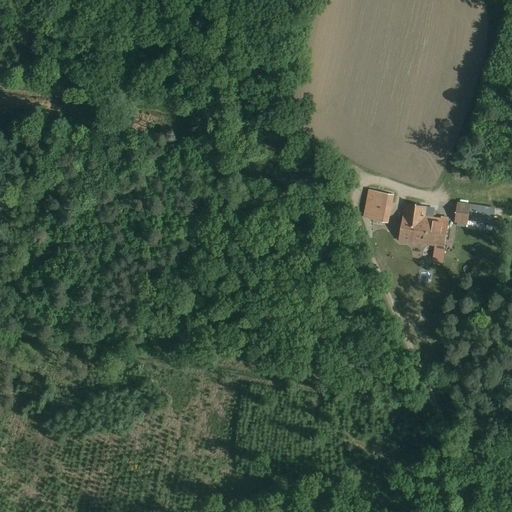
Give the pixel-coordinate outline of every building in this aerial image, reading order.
[(0,95),(0,112),(19,112),(19,96),(0,95)] [(393,196),(369,191),(364,219),(388,223),(393,196)] [(467,225),(469,220),(471,205),(457,203),(454,223),(467,225)] [(426,208),(405,205),(404,216),(425,220),(426,218),(426,208)] [(496,209),(471,205),(469,220),(493,225),(496,209)] [(404,216),(399,241),(445,249),(449,222),(426,218),(425,220),(404,216)]
